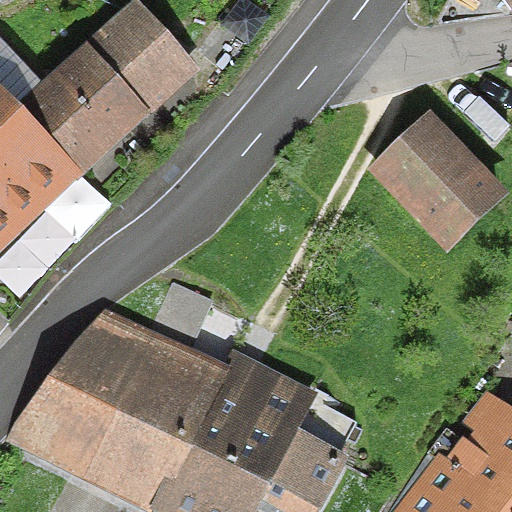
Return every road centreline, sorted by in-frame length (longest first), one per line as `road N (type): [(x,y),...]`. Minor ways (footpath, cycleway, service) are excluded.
road 1 (tertiary): [(0,389),(74,293),(205,193),(332,36)]
road 2 (residential): [(332,36),(373,59),(407,61),(511,38)]
